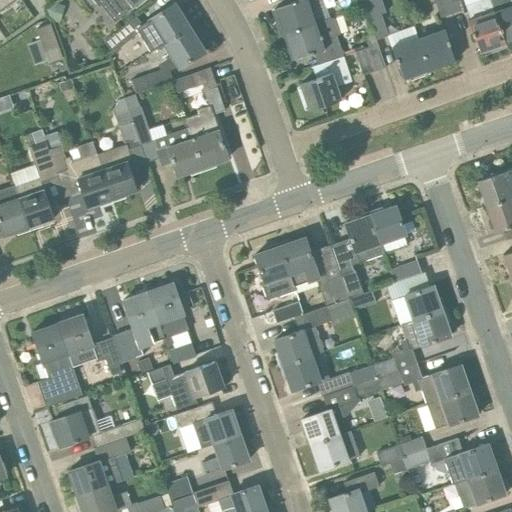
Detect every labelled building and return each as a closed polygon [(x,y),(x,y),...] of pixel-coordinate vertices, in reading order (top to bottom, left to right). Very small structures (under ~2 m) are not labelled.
[(0,0),(0,11),(16,0),(0,0)] [(93,0),(99,8),(108,0),(120,0),(128,10),(139,0),(93,0)] [(289,0),(290,2),(274,8),(284,34),(329,19),(323,0),(289,0)] [(361,0),(359,0),(353,2),(356,9),(364,7),(361,0)] [(376,40),(388,35),(381,14),(385,12),(381,0),(368,0),(363,2),(374,33),(376,40)] [(434,0),(441,18),(453,14),(448,0),(434,0)] [(448,0),(453,14),(463,10),(459,0),(448,0)] [(505,44),(489,0),(480,0),(465,5),(470,20),(468,21),(473,37),(474,36),(479,53),(505,44)] [(511,0),(489,0),(505,44),(511,41),(511,0)] [(47,9),(51,20),(60,23),(65,6),(56,4),(49,8),(47,9)] [(150,53),(164,44),(190,28),(175,4),(142,25),(135,17),(103,42),(112,54),(138,33),(150,53)] [(330,20),(329,19),(284,34),(292,59),(313,52),(318,65),(343,57),(336,36),(339,35),(334,18),(330,20)] [(39,26),(43,37),(30,42),(38,64),(65,54),(53,21),(39,26)] [(179,68),(205,52),(190,28),(164,44),(179,68)] [(445,29),(419,38),(430,70),(454,61),(449,45),(450,44),(445,29)] [(378,45),(376,40),(374,33),(366,35),(370,47),(378,45)] [(430,70),(419,38),(392,47),(398,63),(404,79),(430,70)] [(378,45),(370,47),(355,53),(363,76),(386,68),(378,45)] [(318,65),(311,67),(316,79),(300,84),(309,111),(341,100),(336,86),(351,81),(343,57),(318,65)] [(123,99),(124,98),(135,94),(173,81),(168,67),(131,81),(132,86),(120,90),(123,99)] [(198,115),(186,119),(202,168),(228,159),(218,132),(219,131),(215,118),(213,114),(224,111),(210,67),(190,74),(195,87),(202,85),(208,107),(197,111),(198,115)] [(70,81),(59,85),(61,93),(73,89),(70,81)] [(139,107),(135,94),(124,98),(146,163),(158,159),(161,167),(172,163),(177,176),(202,168),(186,119),(184,120),(187,128),(154,140),(153,139),(151,139),(141,107),(139,107)] [(124,98),(123,99),(119,100),(112,111),(124,146),(97,155),(102,170),(112,199),(137,190),(130,169),(146,163),(124,98)] [(49,150),(61,146),(56,132),(44,137),(46,142),(49,150)] [(49,150),(46,142),(30,148),(40,178),(41,180),(57,175),(49,150)] [(66,158),(61,146),(49,150),(57,175),(70,170),(73,181),(77,180),(86,207),(112,199),(97,155),(72,163),(70,157),(66,158)] [(486,207),(511,197),(511,168),(477,181),(486,207)] [(54,218),(41,180),(40,178),(15,187),(29,227),(54,218)] [(29,227),(15,187),(15,185),(0,190),(0,226),(3,236),(29,227)] [(511,197),(486,207),(495,232),(506,228),(510,240),(511,238),(511,197)] [(396,206),(371,215),(380,243),(405,234),(396,206)] [(340,274),(348,298),(362,294),(355,271),(353,271),(351,266),(384,254),(380,243),(371,215),(345,224),(350,238),(330,245),(340,274)] [(307,284),(316,281),(326,278),(316,250),(310,252),(304,237),(279,246),(293,286),(307,282),(307,284)] [(295,291),(293,286),(279,246),(254,255),(264,282),(261,283),(267,301),(289,293),(295,291)] [(511,251),(503,255),(511,279),(511,278),(511,251)] [(396,282),(418,274),(414,261),(391,269),(396,282)] [(326,278),(333,303),(348,298),(340,274),(326,278)] [(158,322),(163,337),(164,339),(168,352),(173,350),(168,336),(176,333),(187,329),(182,314),(183,314),(173,283),(147,292),(158,322)] [(413,320),(441,310),(433,285),(404,295),(413,320)] [(348,298),(353,311),(357,310),(361,320),(379,314),(375,304),(371,291),(348,298)] [(122,300),(133,331),(113,338),(122,364),(144,356),(142,349),(154,345),(153,342),(164,339),(163,337),(147,292),(122,300)] [(355,318),(353,311),(348,298),(333,303),(325,306),(325,307),(303,315),(295,318),(300,331),(274,340),(283,366),(323,351),(315,327),(330,321),(332,326),(355,318)] [(276,324),(295,318),(303,315),(299,302),(272,311),(276,324)] [(400,325),(409,350),(450,335),(441,310),(413,320),(413,321),(400,325)] [(57,323),(68,354),(72,367),(94,360),(96,363),(105,360),(108,369),(109,369),(118,365),(122,364),(113,338),(93,346),(82,315),(57,323)] [(72,367),(68,354),(57,323),(32,332),(42,362),(48,361),(53,377),(37,382),(46,407),(69,399),(82,395),(72,367)] [(172,364),(195,356),(190,344),(173,350),(168,352),(172,364)] [(376,377),(372,365),(348,374),(348,372),(329,379),(324,366),(322,366),(318,354),(324,352),(323,351),(283,366),(292,391),(319,381),(323,396),(353,385),(367,380),(376,377)] [(140,373),(152,369),(148,358),(137,362),(140,373)] [(372,365),(376,377),(399,369),(395,358),(372,365)] [(223,388),(214,362),(174,376),(170,364),(146,372),(150,385),(165,380),(175,410),(196,403),(195,397),(223,388)] [(426,404),(469,390),(460,364),(432,374),(432,375),(417,380),(426,404)] [(118,365),(109,369),(111,376),(121,373),(118,365)] [(399,369),(376,377),(380,390),(403,382),(399,369)] [(367,380),(353,385),(357,398),(380,390),(376,377),(367,380)] [(477,415),(469,390),(426,404),(434,430),(477,415)] [(214,444),(240,435),(231,410),(206,418),(201,406),(175,415),(180,429),(190,425),(199,450),(214,444)] [(301,419),(310,444),(339,434),(334,421),(345,417),(341,406),(301,419)] [(125,437),(145,430),(141,419),(114,428),(110,417),(96,421),(91,408),(51,421),(59,447),(91,436),(95,447),(125,437)] [(158,430),(156,423),(144,427),(148,439),(155,436),(158,430)] [(339,434),(310,444),(319,470),(359,456),(350,431),(339,435),(339,434)] [(249,460),(240,435),(214,444),(218,457),(201,463),(206,475),(249,460)] [(77,496),(108,486),(122,481),(133,477),(124,454),(130,452),(125,437),(95,447),(93,448),(98,461),(68,471),(77,496)] [(421,437),(399,445),(403,457),(426,450),(421,437)] [(403,457),(408,470),(429,462),(430,467),(433,466),(435,470),(443,474),(448,473),(452,484),(496,469),(487,444),(461,453),(457,439),(426,450),(403,457)] [(403,457),(399,445),(376,453),(381,466),(389,463),(403,457)] [(393,475),(408,470),(403,457),(389,463),(393,475)] [(505,493),(496,469),(452,484),(454,484),(462,510),(476,505),(476,503),(505,493)] [(333,511),(365,511),(359,493),(378,487),(373,473),(343,483),(346,493),(329,498),(333,511)] [(166,491),(170,501),(189,495),(192,493),(187,477),(167,484),(169,490),(166,491)] [(221,511),(259,511),(266,510),(257,485),(232,494),(228,481),(192,493),(189,495),(170,501),(171,504),(172,506),(173,511),(198,511),(197,508),(218,502),(221,511)] [(108,486),(77,496),(82,511),(111,511),(131,505),(126,492),(112,497),(108,486)] [(136,504),(138,511),(154,511),(163,509),(159,496),(136,504)]
